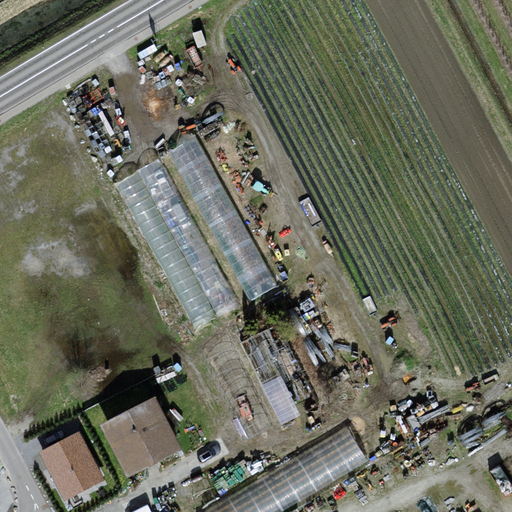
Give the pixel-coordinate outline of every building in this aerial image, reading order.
[(200,130),(172,144),(249,298),(276,284),(200,130)] [(162,155),(120,175),(192,324),(218,312),(213,300),(231,291),(216,259),(202,266),(197,256),(188,260),(173,229),(193,220),(162,155)] [(150,399),(97,425),(123,479),(176,453),(150,399)] [(354,429),(196,500),(201,511),(264,511),(370,465),(354,429)] [(74,434),(36,454),(62,501),(100,481),(74,434)]
